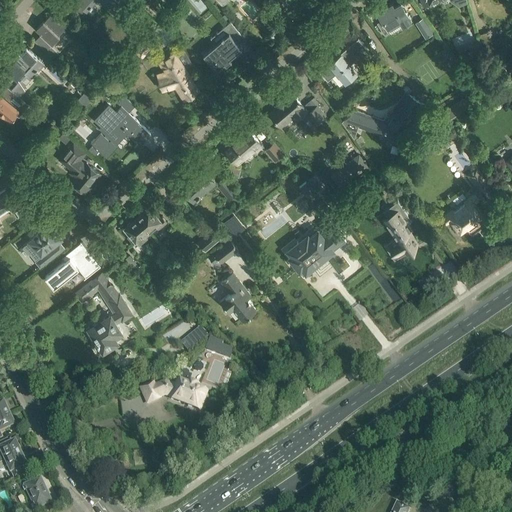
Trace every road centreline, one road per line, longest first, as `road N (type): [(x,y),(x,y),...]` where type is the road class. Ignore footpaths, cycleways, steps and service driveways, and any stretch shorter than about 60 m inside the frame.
road 1 (primary): [(511,293),(196,511)]
road 2 (residential): [(95,217),(355,0)]
road 3 (primary): [(246,511),(511,330)]
road 4 (secondary): [(109,511),(50,442),(0,338)]
